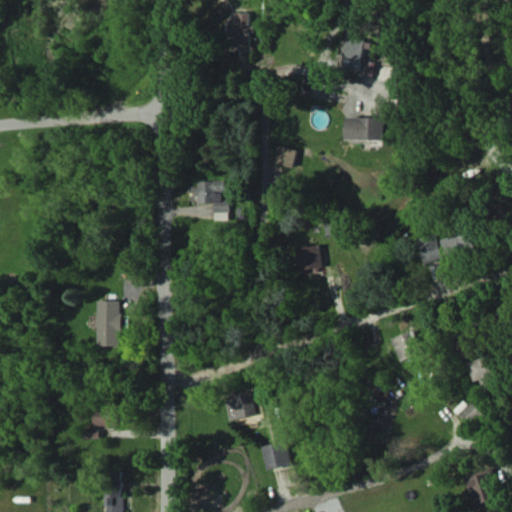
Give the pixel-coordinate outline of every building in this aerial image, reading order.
[(251,45),(251,31),(253,31),(252,11),(237,12),(238,46),(251,45)] [(347,38),(344,67),(362,69),(365,40),(347,38)] [(391,117),(352,116),(351,139),(391,139),(391,117)] [(301,148),(281,145),(278,163),(297,166),(301,148)] [(198,180),(199,203),(215,202),(215,211),(232,210),(232,199),(224,200),(223,191),(228,191),(227,179),(198,180)] [(427,261),(477,249),(472,227),(422,239),(427,261)] [(324,266),(322,244),(297,247),(300,269),(324,266)] [(101,299),(101,345),(124,346),(125,300),(101,299)] [(402,359),(423,352),(416,330),(395,337),(402,359)] [(483,379),(486,390),(502,385),(492,354),(470,361),(476,381),(483,379)] [(257,414),(251,391),(225,398),(230,420),(257,414)] [(460,416),(471,426),(484,412),(473,401),(460,416)] [(96,408),(97,426),(119,425),(119,407),(96,408)] [(101,427),(89,428),(90,438),(102,438),(101,427)] [(295,464),(289,440),(264,445),(270,469),(295,464)] [(467,476),(478,509),(505,500),(495,467),(467,476)] [(109,511),(125,511),(124,471),(108,471),(109,511)]
